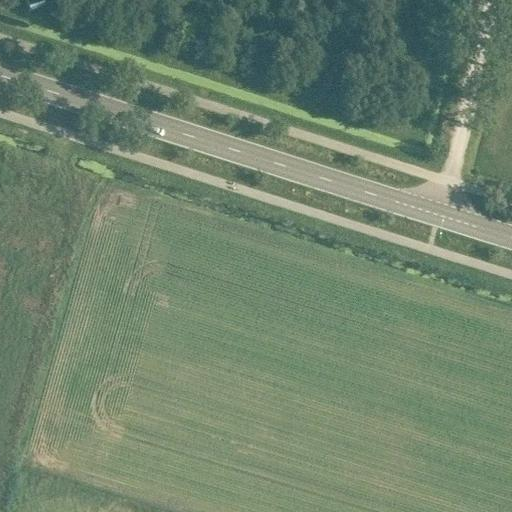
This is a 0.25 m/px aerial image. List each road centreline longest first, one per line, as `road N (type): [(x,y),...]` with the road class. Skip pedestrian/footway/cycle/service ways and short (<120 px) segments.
road 1 (secondary): [(511,238),(0,77)]
road 2 (track): [(440,217),(494,0)]
